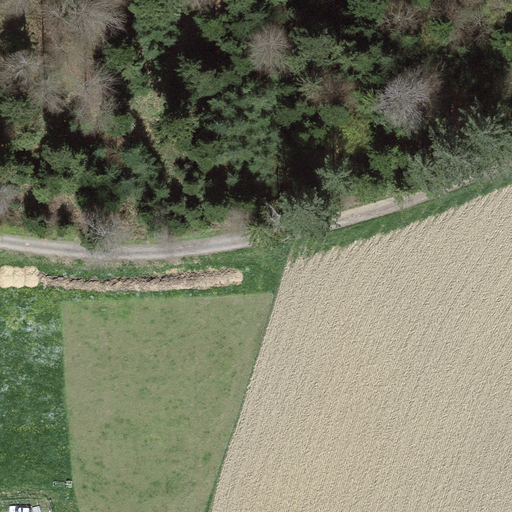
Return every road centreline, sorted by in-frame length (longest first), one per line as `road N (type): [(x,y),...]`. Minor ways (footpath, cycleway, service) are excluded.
road 1 (track): [(0,241),(138,253),(285,236),(511,152)]
road 2 (track): [(0,154),(120,132),(225,85),(331,0)]
